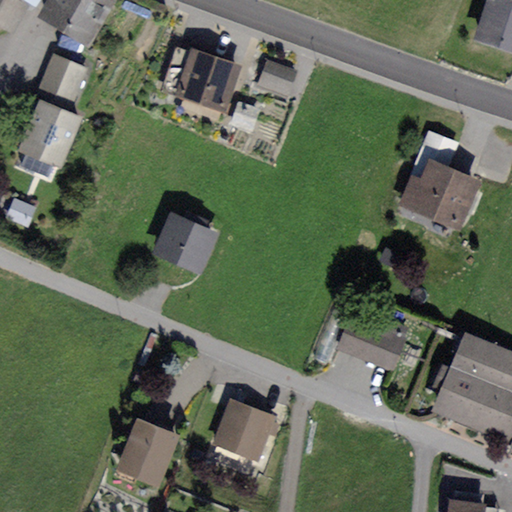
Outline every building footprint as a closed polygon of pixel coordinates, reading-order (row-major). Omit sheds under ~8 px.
[(108,7),(96,0),(42,0),(26,29),(78,59),(108,7)] [(511,0),(481,0),(467,49),(511,61),(511,0)] [(235,67),(181,51),(167,101),(218,114),(235,67)] [(293,67),(263,58),(254,94),(284,102),(293,67)] [(84,75),(45,59),(32,98),(70,111),(84,75)] [(72,127),(34,112),(15,160),(54,174),(72,127)] [(474,182),(422,160),(415,181),(407,178),(395,207),(455,234),(474,182)] [(212,234),(164,215),(147,258),(195,278),(212,234)] [(405,336),(344,319),(333,356),(395,374),(405,336)] [(511,359),(459,336),(427,410),(511,447),(511,359)] [(273,418),(225,402),(209,450),(257,467),(273,418)] [(170,437),(129,422),(113,468),(155,483),(170,437)] [(477,494),(484,474),(457,464),(450,484),(477,494)] [(482,511),(484,507),(453,503),(451,511),(482,511)]
